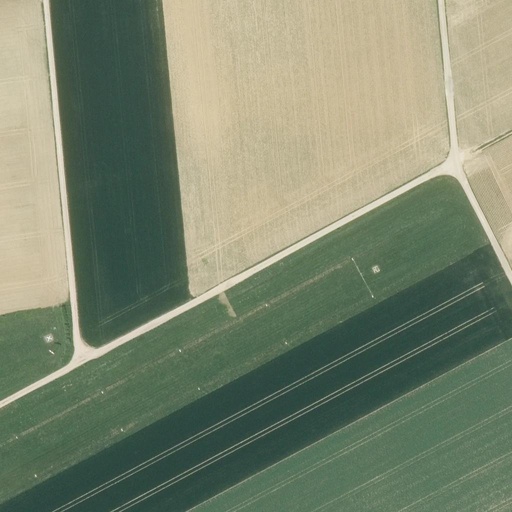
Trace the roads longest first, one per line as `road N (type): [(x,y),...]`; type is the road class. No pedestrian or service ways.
road 1 (track): [(83,362),(455,162)]
road 2 (track): [(83,362),(45,0)]
road 3 (track): [(440,0),(455,162),(511,277)]
